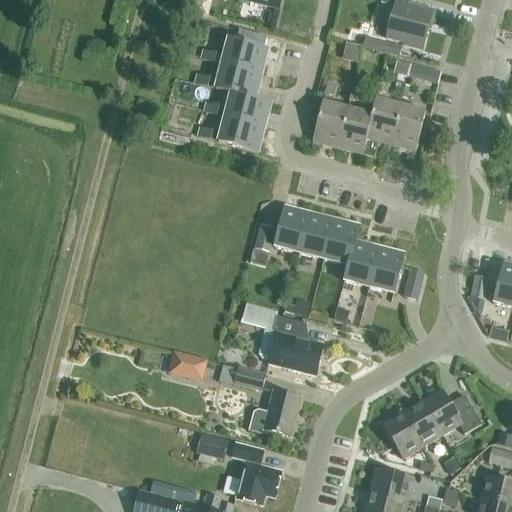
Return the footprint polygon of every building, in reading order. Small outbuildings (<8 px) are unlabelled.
[(280,0),(239,0),(239,1),(278,11),(280,0)] [(421,51),(431,13),(407,7),(408,0),(381,0),(380,4),(394,8),(385,40),(404,45),(403,47),(421,51)] [(201,61),(221,66),(221,65),(261,75),(268,51),(263,50),(266,38),(238,31),(235,43),(228,41),(223,57),(203,52),(201,61)] [(347,45),(347,59),(360,59),(360,45),(347,45)] [(438,82),(441,69),(399,59),(396,72),(438,82)] [(221,65),(221,66),(215,91),(230,95),(230,94),(255,100),(261,75),(221,65)] [(197,76),(194,85),(207,89),(209,79),(197,76)] [(366,141),(390,147),(400,107),(387,104),(389,96),(386,96),(389,83),(380,80),(371,116),(372,117),(366,141)] [(327,83),(324,96),(333,99),(336,86),(327,83)] [(352,90),(348,102),(358,105),(361,92),(352,90)] [(230,94),(230,95),(224,119),(264,129),(271,104),(255,100),(230,94)] [(337,150),(347,110),(322,104),(312,144),(337,150)] [(206,105),(203,114),(216,117),(219,108),(206,105)] [(400,107),(390,147),(415,154),(425,114),(400,107)] [(372,117),(371,116),(347,110),(337,150),(362,157),(366,141),(372,117)] [(264,129),(224,119),(218,144),(258,154),(264,129)] [(188,149),(191,135),(162,127),(158,141),(188,149)] [(200,129),(197,138),(210,142),(212,132),(200,129)] [(299,255),(309,215),(284,209),(274,249),(299,255)] [(324,262),(334,222),(309,215),(299,255),(324,262)] [(348,268),(355,243),(359,228),(334,222),(324,262),(347,268),(348,268)] [(254,250),(269,254),(276,230),(261,226),(254,250)] [(369,290),(379,249),(355,243),(348,268),(347,268),(343,283),(369,290)] [(394,296),(404,256),(379,249),(369,290),(394,296)] [(511,309),(511,267),(503,265),(493,305),(511,309)] [(410,270),(406,283),(403,298),(418,302),(425,274),(410,270)] [(473,278),(469,298),(483,301),(487,280),(473,278)] [(294,311),(306,316),(311,304),(298,299),(294,311)] [(305,326),(276,318),(277,313),(246,305),(241,324),(265,330),(258,355),(262,360),(269,362),(268,366),(315,378),(323,347),(301,341),(305,326)] [(201,385),(207,362),(174,354),(168,376),(201,385)] [(233,387),(234,386),(261,393),(265,377),(238,370),(223,367),(219,383),(233,387)] [(464,397),(450,405),(442,391),(422,403),(442,438),(459,428),(464,436),(481,426),(464,397)] [(267,434),(291,440),(301,400),(273,393),(268,414),(258,411),(253,413),(248,433),(266,438),(267,434)] [(422,449),(442,438),(422,403),(402,415),(422,449)] [(422,449),(402,415),(381,427),(402,461),(422,449)] [(224,462),(229,443),(202,436),(197,456),(224,462)] [(260,468),(265,453),(236,445),(232,461),(260,468)] [(488,464),(511,470),(511,454),(492,449),(488,464)] [(275,499),(281,476),(246,467),(237,502),(260,508),(264,496),(275,499)] [(375,470),(369,493),(407,503),(413,480),(375,470)] [(511,484),(485,478),(479,500),(511,508),(511,484)] [(175,511),(178,502),(138,492),(133,511),(175,511)] [(369,493),(363,511),(405,511),(407,503),(369,493)] [(511,511),(511,508),(479,500),(475,511),(511,511)]
